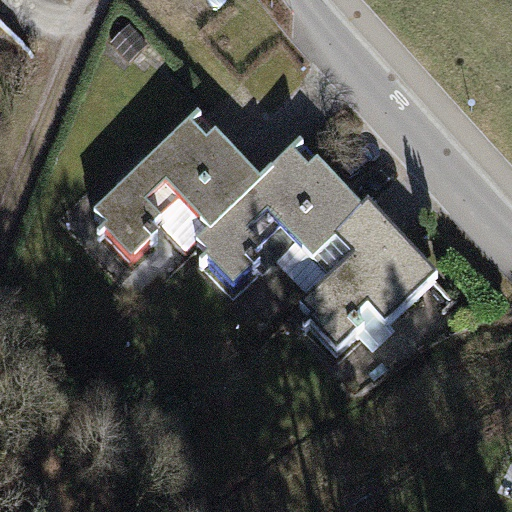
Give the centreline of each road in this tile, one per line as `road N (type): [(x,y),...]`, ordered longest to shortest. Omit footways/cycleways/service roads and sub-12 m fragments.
road 1 (residential): [(291,0),(511,247)]
road 2 (track): [(0,250),(98,0)]
